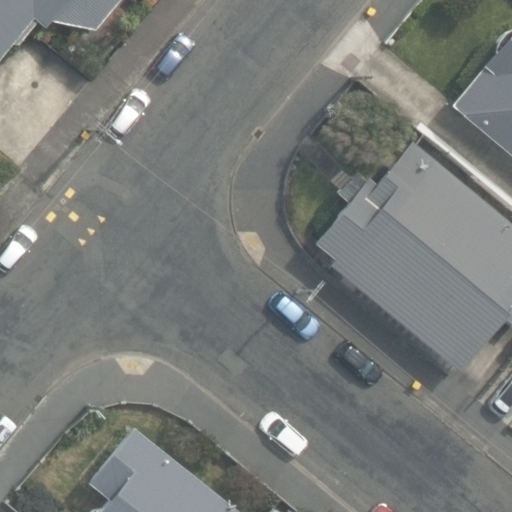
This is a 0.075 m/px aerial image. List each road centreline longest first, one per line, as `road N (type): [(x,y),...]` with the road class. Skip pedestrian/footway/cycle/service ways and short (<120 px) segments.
road 1 (residential): [(106,224),(451,511)]
road 2 (residential): [(279,0),(106,224)]
road 3 (residential): [(106,224),(0,354)]
